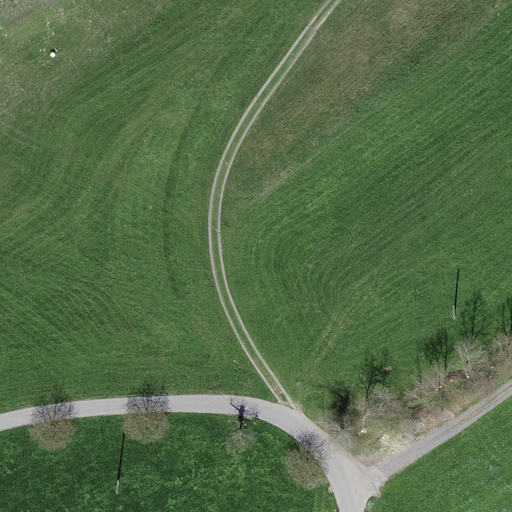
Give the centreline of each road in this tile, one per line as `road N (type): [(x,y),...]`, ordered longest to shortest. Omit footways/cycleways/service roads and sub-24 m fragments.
road 1 (track): [(334,0),(250,106),(213,198),(209,244),(217,290),(301,424)]
road 2 (track): [(301,424),(237,404),(191,403),(71,409),(0,423)]
road 3 (track): [(511,393),(346,487)]
